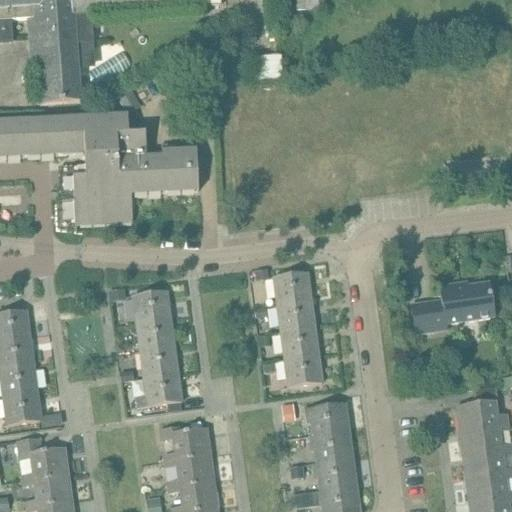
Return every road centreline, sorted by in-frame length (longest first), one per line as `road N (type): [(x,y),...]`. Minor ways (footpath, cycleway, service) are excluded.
road 1 (residential): [(100,511),(88,430),(63,395),(45,250)]
road 2 (residential): [(243,511),(231,410),(204,378),(189,259)]
road 3 (residential): [(390,511),(355,252)]
road 4 (residential): [(189,259),(316,244),(355,252)]
road 5 (residential): [(355,252),(380,231),(511,216)]
road 6 (residential): [(45,250),(189,259)]
